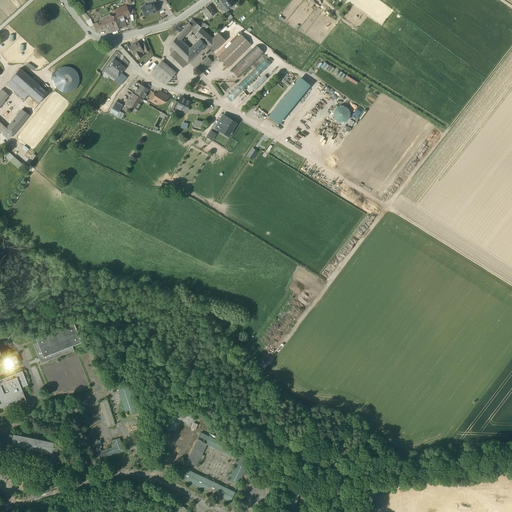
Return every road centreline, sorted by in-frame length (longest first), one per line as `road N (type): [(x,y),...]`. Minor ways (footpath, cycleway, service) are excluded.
road 1 (track): [(511,47),(262,370)]
road 2 (track): [(245,118),(511,284)]
road 3 (residential): [(111,41),(152,83),(245,118)]
